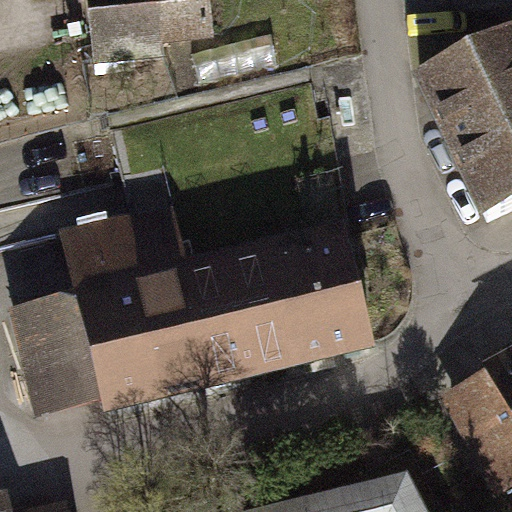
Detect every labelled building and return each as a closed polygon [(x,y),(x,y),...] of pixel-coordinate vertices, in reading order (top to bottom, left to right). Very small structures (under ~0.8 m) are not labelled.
[(208,0),(98,0),(104,61),(164,55),(162,39),(212,34),(208,0)] [(511,42),(424,85),(490,222),(511,211),(511,42)] [(23,315),(47,417),(104,403),(107,413),(300,368),(299,365),(371,348),(345,238),(188,275),(174,216),(67,242),(81,301),(23,315)] [(511,367),(454,399),(504,493),(511,488),(511,367)] [(424,511),(409,481),(279,511),(424,511)]
